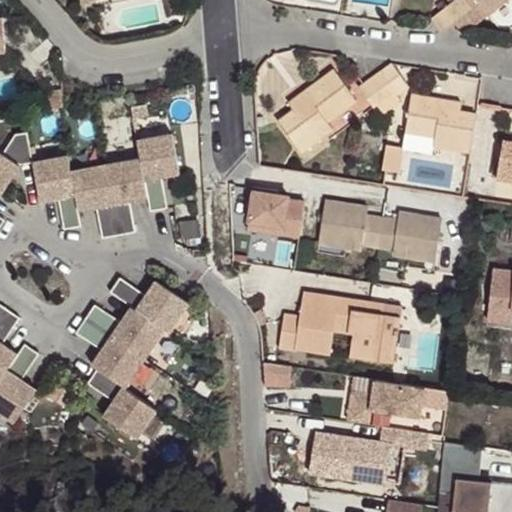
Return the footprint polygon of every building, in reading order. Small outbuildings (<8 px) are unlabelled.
[(454,21),(469,10),(471,7),(465,0),(453,0),(432,17),(442,30),(454,21)] [(476,0),(478,2),(488,15),(506,0),(476,0)] [(488,15),(478,2),(471,7),(469,10),(454,21),(464,34),(480,21),(481,20),(488,15)] [(409,86),(392,63),(381,71),(395,91),(398,96),(409,86)] [(328,121),(357,99),(334,70),(304,92),(309,99),(293,110),(278,122),(301,153),(334,129),(328,121)] [(395,91),(381,71),(358,86),(373,107),(376,104),(395,91)] [(384,114),(402,101),(398,96),(395,91),(376,104),(384,114)] [(293,110),(309,99),(304,92),(289,103),(293,110)] [(471,152),(476,114),(461,111),(440,107),(441,99),(412,95),(406,131),(435,136),(433,146),(471,152)] [(461,111),(462,102),(441,99),(440,107),(461,111)] [(67,149),(32,156),(33,163),(41,202),(59,199),(64,229),(82,226),(79,211),(97,208),(102,238),(136,232),(131,201),(148,198),(150,212),(168,208),(162,177),(180,174),(171,130),(137,136),(141,160),(72,173),(67,149)] [(433,146),(435,136),(406,131),(403,147),(403,148),(432,153),(433,146)] [(11,180),(20,165),(33,163),(32,156),(28,133),(15,135),(3,154),(0,151),(0,228),(6,220),(0,215),(0,194),(1,195),(11,180)] [(511,141),(503,140),(497,178),(511,180),(511,141)] [(403,148),(403,147),(386,144),(382,169),(399,172),(403,148)] [(246,187),(240,226),(298,235),(304,196),(246,187)] [(378,246),(383,218),(367,216),(369,208),(325,200),(319,242),(362,249),(363,243),(378,246)] [(436,260),(443,219),(399,212),(398,221),(383,218),(378,246),(394,248),(393,254),(436,260)] [(511,267),(490,265),(485,320),(511,322),(511,317),(511,267)] [(121,321),(95,304),(76,333),(102,350),(92,365),(97,368),(87,383),(114,401),(105,414),(138,436),(158,408),(126,386),(164,329),(170,333),(190,303),(156,280),(146,295),(121,277),(110,292),(131,306),(121,321)] [(303,302),(337,307),(352,310),(354,299),(304,292),(303,302)] [(397,341),(401,317),(384,314),(385,304),(354,299),(352,310),(351,315),(348,333),(353,334),(351,345),(378,350),(380,338),(397,341)] [(348,333),(351,315),(337,313),(337,307),(303,302),(300,316),(285,313),(280,347),(295,349),(296,344),(312,347),(311,351),(331,354),(334,331),(348,333)] [(0,413),(14,423),(40,384),(26,374),(40,353),(25,343),(18,353),(3,343),(21,318),(0,303),(0,413)] [(394,364),(397,341),(380,338),(378,350),(351,345),(350,357),(394,364)] [(265,363),(265,383),(291,383),(291,362),(265,363)] [(421,417),(425,388),(377,380),(375,394),(354,391),(349,421),(371,424),(373,410),(421,417)] [(386,483),(393,443),(406,445),(428,449),(430,433),(383,426),(380,441),(316,432),(310,472),(386,483)] [(447,511),(511,511),(511,481),(450,476),(447,511)] [(422,511),(423,504),(390,499),(387,511),(422,511)]
